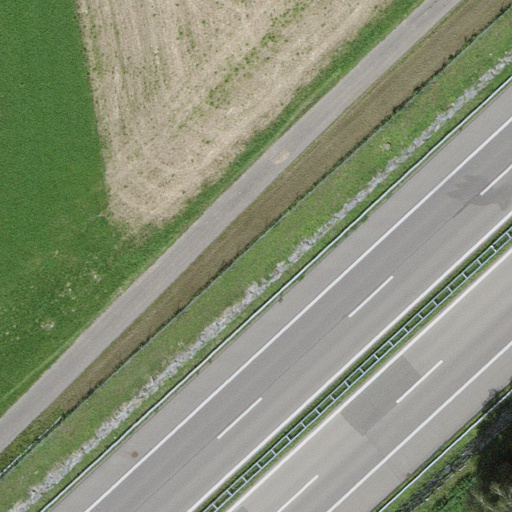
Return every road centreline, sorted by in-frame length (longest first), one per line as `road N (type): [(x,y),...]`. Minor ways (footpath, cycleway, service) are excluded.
road 1 (track): [(0,445),(468,0)]
road 2 (motorway): [(511,169),(142,511)]
road 3 (motorway): [(282,511),(511,299)]
